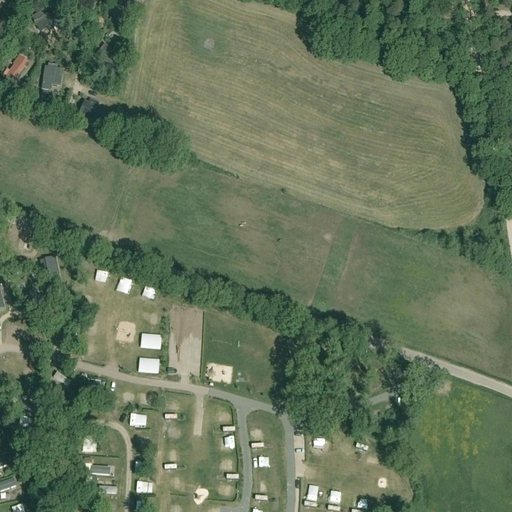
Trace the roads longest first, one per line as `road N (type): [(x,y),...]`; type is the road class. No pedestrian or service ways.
road 1 (unclassified): [(511,394),(0,214)]
road 2 (track): [(466,15),(511,237)]
